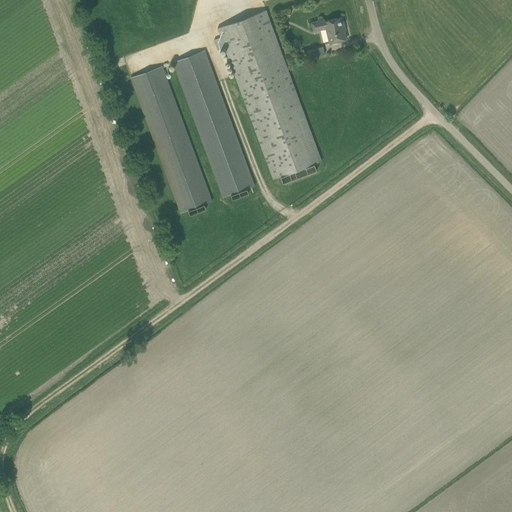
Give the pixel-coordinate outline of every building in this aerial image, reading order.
[(266,10),(217,28),(220,37),(213,40),(217,51),(224,48),(273,179),(280,177),(282,183),(316,171),(314,164),(321,161),(266,10)] [(343,28),(344,28),(341,17),(325,21),(324,20),(312,23),(314,31),(326,28),(330,44),(345,40),(343,28)] [(306,51),(308,59),(325,54),(323,47),(306,51)] [(174,62),(222,197),(230,195),(231,200),(249,193),(247,188),(254,186),(205,51),(174,62)] [(162,67),(130,79),(176,204),(180,214),(187,211),(189,216),(206,210),(204,205),(211,202),(208,192),(162,67)]
